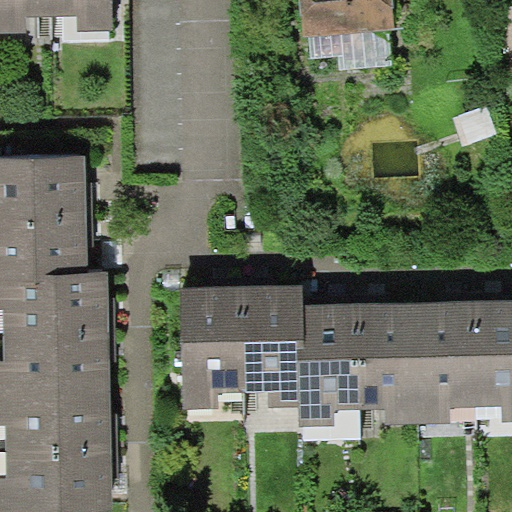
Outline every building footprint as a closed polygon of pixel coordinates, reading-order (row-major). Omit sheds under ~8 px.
[(0,0),(0,11),(46,10),(46,0),(0,0)] [(46,0),(46,10),(105,9),(104,0),(46,0)] [(348,62),(383,59),(380,23),(387,22),(384,0),(299,0),(302,30),(309,29),(311,57),(348,54),(348,62)] [(0,157),(0,215),(76,214),(75,156),(0,157)] [(0,215),(0,274),(4,274),(77,273),(76,214),(0,215)] [(4,274),(5,332),(99,331),(98,272),(77,273),(4,274)] [(238,384),(297,383),(295,309),(295,289),(236,290),(238,384)] [(180,385),(238,384),(236,290),(178,291),(180,385)] [(472,400),(511,398),(511,304),(470,306),(472,400)] [(414,401),(472,400),(470,306),(412,307),(414,401)] [(355,402),(414,401),(412,307),(353,308),(355,402)] [(297,403),(355,402),(353,308),(295,309),(297,383),(297,403)] [(5,332),(6,391),(100,389),(99,331),(5,332)] [(6,391),(8,449),(101,447),(100,389),(6,391)] [(8,449),(9,508),(103,506),(101,447),(8,449)]
